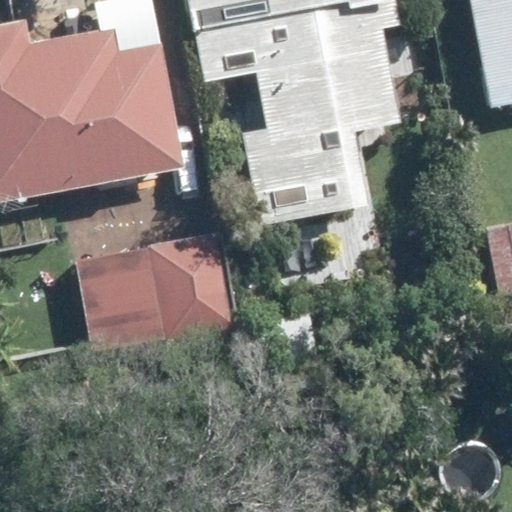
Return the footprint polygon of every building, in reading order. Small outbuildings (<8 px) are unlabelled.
[(394,124),(377,29),(389,28),(384,0),(181,0),(196,84),(250,73),(260,129),(237,133),(250,208),(361,187),(352,132),(394,124)] [(511,0),(464,0),(485,107),(511,101),(511,0)] [(17,19),(0,21),(0,199),(93,183),(94,190),(128,183),(127,176),(177,166),(154,42),(112,48),(108,28),(23,44),(17,19)] [(511,223),(486,230),(500,290),(511,287),(511,223)] [(215,232),(70,258),(88,353),(157,341),(163,367),(237,355),(215,232)] [(283,322),(237,327),(240,352),(286,347),(283,322)]
